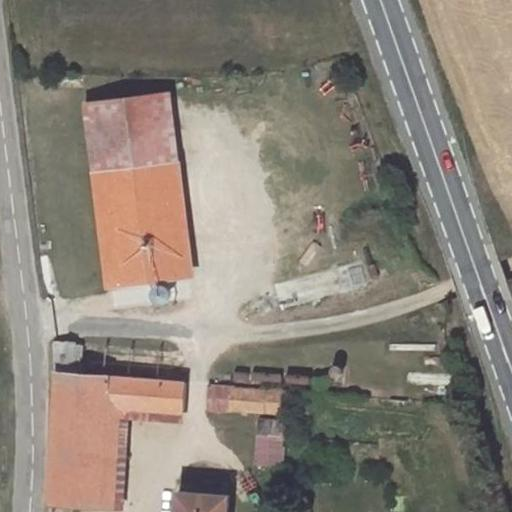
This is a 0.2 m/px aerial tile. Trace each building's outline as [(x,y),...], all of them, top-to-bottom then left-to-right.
[(162,93),(86,103),(107,285),(182,275),(162,93)] [(56,441),(53,499),(100,503),(108,401),(184,406),(187,381),(81,373),(82,346),(55,344),(57,362),(57,393),(56,441)] [(229,407),(230,387),(210,386),(209,406),(229,407)] [(267,390),(230,387),(229,407),(266,410),(267,390)] [(288,391),(267,390),(266,410),(286,411),(288,391)] [(283,464),(285,421),(261,420),(259,461),(283,464)] [(227,511),(229,496),(182,493),(181,511),(227,511)]
